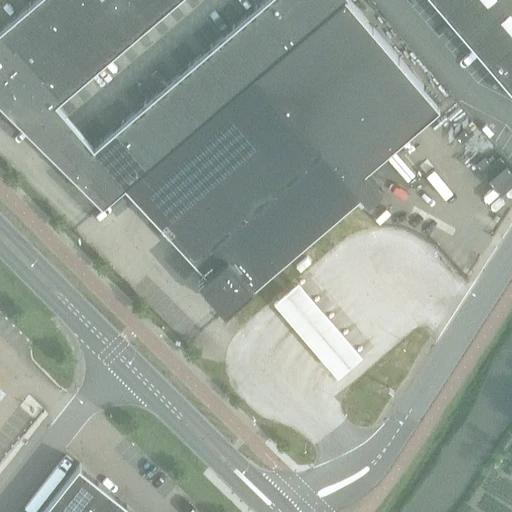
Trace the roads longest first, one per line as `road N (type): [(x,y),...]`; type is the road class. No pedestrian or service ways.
road 1 (unclassified): [(511,252),(374,462)]
road 2 (tertiary): [(288,510),(129,353)]
road 3 (tertiary): [(118,366),(263,511)]
road 4 (unclassified): [(118,366),(0,511)]
road 5 (tertiary): [(129,353),(0,221)]
road 6 (tertiary): [(0,246),(118,366)]
road 7 (unknown): [(407,0),(508,107)]
